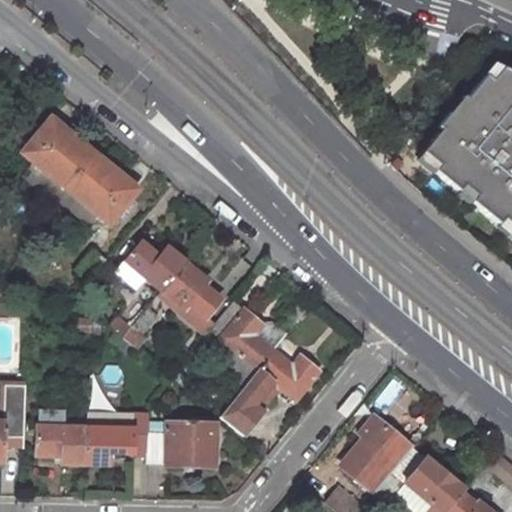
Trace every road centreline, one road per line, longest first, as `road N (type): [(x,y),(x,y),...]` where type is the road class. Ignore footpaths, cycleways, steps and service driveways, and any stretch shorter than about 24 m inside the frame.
road 1 (primary): [(511,306),(430,242),(186,0)]
road 2 (unclassified): [(0,13),(252,222),(316,243)]
road 3 (primary): [(47,0),(225,148),(316,243)]
road 4 (unclassified): [(252,511),(366,356),(411,338)]
road 5 (primary): [(316,243),(411,338)]
road 6 (primary): [(411,338),(511,417)]
